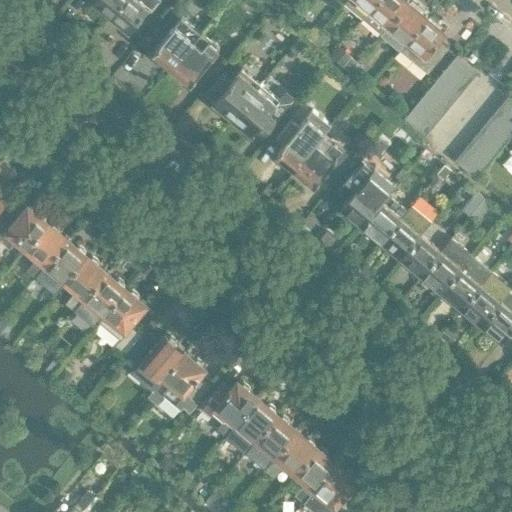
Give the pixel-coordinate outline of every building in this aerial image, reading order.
[(96,0),(112,13),(122,0),(96,0)] [(130,28),(149,5),(152,8),(158,0),(122,0),(112,13),(130,28)] [(367,9),(375,0),(344,0),(344,1),(362,16),(367,9)] [(381,31),(407,0),(375,0),(367,9),(362,16),(381,31)] [(400,47),(428,13),(426,11),(425,9),(419,3),(417,3),(412,0),(407,0),(381,31),(381,32),(399,47),(400,47)] [(430,15),(428,13),(400,47),(428,70),(448,46),(440,39),(448,29),(439,22),(439,20),(432,15),(430,15)] [(172,64),(201,30),(182,14),(154,48),(156,50),(156,54),(161,58),(165,57),(172,64)] [(314,25),(306,34),(312,39),(320,30),(314,25)] [(192,80),(220,45),(201,30),(172,64),(181,71),(181,74),(186,78),(189,78),(192,80)] [(320,30),(312,39),(319,44),(326,35),(320,30)] [(300,37),(290,49),(296,53),(306,42),(300,37)] [(468,56),(473,60),(477,56),(472,52),(468,56)] [(477,70),(457,53),(450,62),(470,78),(477,70)] [(351,55),(343,64),(349,70),(357,60),(351,55)] [(357,60),(349,70),(356,75),(363,65),(357,60)] [(332,62),(325,70),(332,76),(339,68),(332,62)] [(470,78),(450,62),(443,71),(463,87),(470,78)] [(219,106),(232,117),(261,83),(242,66),(231,79),(222,71),(206,90),(216,98),(215,99),(221,104),(219,106)] [(463,87),(443,71),(435,80),(455,97),(463,87)] [(455,97),(435,80),(427,89),(447,106),(455,97)] [(286,88),(278,97),(261,83),(232,117),(244,128),(246,125),(252,130),(253,129),(262,137),(296,96),(286,88)] [(447,106),(427,89),(420,98),(440,115),(447,106)] [(511,98),(508,95),(501,104),(511,112),(511,98)] [(440,115),(420,98),(412,107),(432,124),(440,115)] [(511,112),(501,104),(493,113),(511,128),(511,112)] [(296,166),(324,132),(332,122),(313,106),(299,123),(291,117),(278,133),(286,139),(277,150),(279,152),(279,156),(284,160),(288,159),(296,166)] [(432,124),(412,107),(405,116),(425,133),(432,124)] [(511,128),(493,113),(485,122),(505,139),(511,130),(511,128)] [(485,122),(478,131),(498,148),(505,139),(485,122)] [(478,131),(470,141),(490,157),(498,148),(478,131)] [(324,132),(296,166),(304,173),(304,176),(309,180),(312,180),(315,182),(322,173),(334,183),(355,157),(324,132)] [(470,141),(462,149),(483,166),(490,157),(470,141)] [(456,158),(476,174),(483,166),(462,149),(456,158)] [(362,221),(387,191),(393,185),(396,180),(376,163),(374,165),(365,157),(340,187),(349,195),(342,204),(362,221)] [(442,177),(451,167),(445,162),(437,172),(442,177)] [(77,185),(71,192),(77,198),(84,191),(77,185)] [(382,238),(401,215),(407,208),(387,191),(362,221),(382,238)] [(471,211),(476,205),(484,195),(479,191),(465,207),(471,211)] [(477,217),(491,201),(484,195),(476,205),(471,211),(477,217)] [(26,244),(47,218),(46,217),(45,214),(40,209),(37,209),(29,202),(21,211),(20,210),(0,234),(0,235),(11,245),(18,237),(26,244)] [(401,215),(382,238),(402,254),(421,231),(401,215)] [(51,221),(47,218),(26,244),(46,260),(68,235),(59,228),(59,225),(54,221),(51,221)] [(112,224),(106,231),(111,234),(117,227),(112,224)] [(421,231),(402,254),(422,271),(441,248),(421,231)] [(77,243),(68,235),(46,260),(66,277),(87,252),(85,250),(85,247),(80,242),(77,243)] [(441,248),(422,271),(442,287),(461,264),(441,248)] [(90,254),(87,252),(66,277),(86,294),(107,268),(99,261),(98,258),(93,253),(90,254)] [(28,267),(35,274),(42,265),(35,259),(28,267)] [(461,264),(442,287),(462,304),(481,281),(461,264)] [(116,275),(107,268),(86,294),(82,298),(75,307),(83,314),(94,301),(106,310),(127,285),(125,282),(124,280),(119,275),(116,275)] [(482,321),(501,298),(509,288),(488,272),(481,281),(462,304),(482,321)] [(131,322),(141,311),(140,310),(147,301),(139,294),(138,291),(133,287),(130,287),(127,285),(106,310),(99,319),(120,335),(114,343),(126,353),(143,332),(131,322)] [(511,330),(511,290),(509,288),(501,298),(482,321),(503,338),(510,329),(511,330)] [(67,300),(75,307),(82,298),(74,291),(67,300)] [(154,387),(186,348),(177,341),(177,338),(171,333),(168,333),(166,331),(164,333),(163,332),(159,337),(160,338),(159,339),(146,328),(143,332),(126,353),(140,364),(145,358),(156,367),(145,380),(154,387)] [(212,383),(199,372),(206,365),(203,362),(203,359),(197,355),(194,355),(186,348),(154,387),(148,394),(151,396),(143,405),(149,409),(156,400),(163,392),(181,407),(183,404),(190,410),(212,383)] [(53,358),(46,365),(53,371),(60,364),(53,358)] [(65,379),(73,370),(66,365),(59,374),(65,379)] [(227,433),(259,395),(250,387),(249,384),(244,380),(241,380),(238,378),(231,386),(222,379),(200,405),(210,413),(213,410),(224,419),(218,426),(227,433)] [(257,436),(279,411),(276,409),(276,406),(270,401),(267,402),(259,395),(227,433),(246,450),(253,441),(257,436)] [(279,411),(257,436),(253,441),(264,450),(257,459),(266,466),(298,427),(289,420),(289,417),(283,412),(280,412),(279,411)] [(307,434),(298,427),(266,466),(274,473),(285,460),(297,469),(318,444),(315,441),(315,439),(309,434),(307,434)] [(320,445),(318,444),(297,469),(307,478),(297,491),(305,498),(337,460),(328,452),(328,450),(323,445),(320,445)] [(347,489),(357,476),(354,474),(354,471),(349,467),(346,467),(337,460),(305,498),(320,511),(327,511),(335,503),(347,489)] [(137,463),(131,470),(136,475),(143,467),(137,463)] [(188,468),(179,480),(184,484),(193,473),(188,468)] [(194,474),(188,481),(193,486),(200,479),(194,474)] [(82,509),(90,499),(96,492),(89,487),(75,503),(82,509)] [(358,497),(347,489),(335,503),(345,511),(358,497)] [(376,507),(373,510),(363,501),(353,511),(385,511),(381,509),(378,509),(376,507)] [(52,511),(79,511),(82,509),(75,503),(67,511),(56,511),(54,510),(52,511)]
